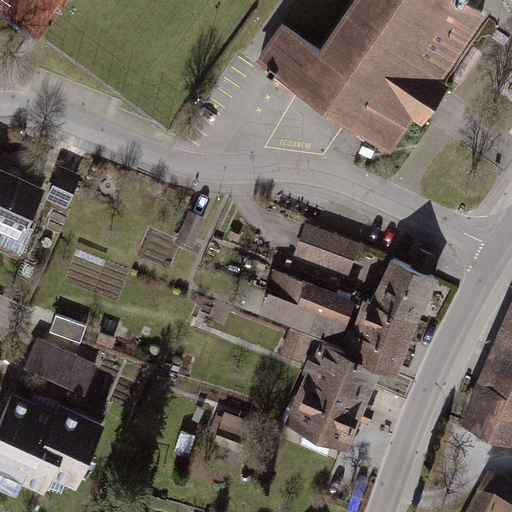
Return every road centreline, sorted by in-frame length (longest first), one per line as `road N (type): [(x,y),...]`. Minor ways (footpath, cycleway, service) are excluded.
road 1 (residential): [(501,251),(347,182),(240,172),(69,120),(0,109)]
road 2 (tertiary): [(384,511),(421,404),(501,251)]
